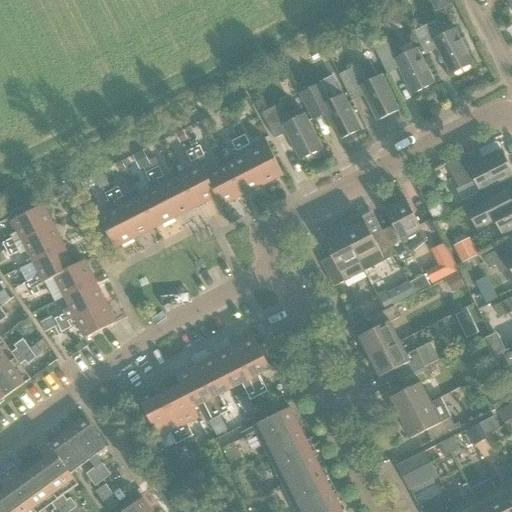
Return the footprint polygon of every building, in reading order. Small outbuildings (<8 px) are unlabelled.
[(405,19),(400,8),(390,13),(395,24),(405,19)] [(434,23),(413,33),(425,56),(438,49),(451,75),(471,65),(465,53),(468,51),(469,49),(465,40),(462,40),(459,41),(454,31),(441,38),(434,23)] [(416,51),(397,60),(388,41),(374,48),(388,75),(399,68),(413,94),(433,84),(416,51)] [(381,77),(369,83),(360,65),(340,75),(353,101),(365,96),(378,121),(398,111),(381,77)] [(321,84),(301,94),(314,120),(326,114),(339,141),(359,130),(342,97),(333,78),(321,84)] [(304,117),(292,122),(282,103),(262,113),(275,139),(287,133),(301,160),(321,150),(304,117)] [(189,140),(184,130),(177,134),(182,143),(189,140)] [(243,149),(250,145),(245,135),(238,139),(243,149)] [(238,139),(232,142),(237,152),(243,149),(238,139)] [(193,149),(198,159),(205,156),(200,146),(193,149)] [(268,147),(247,157),(263,189),(284,178),(268,147)] [(198,159),(193,149),(187,152),(192,163),(198,159)] [(143,151),(135,155),(141,169),(150,165),(148,162),(143,151)] [(511,173),(502,154),(480,165),(472,151),(446,165),(459,190),(475,182),(480,193),(511,176),(511,173)] [(247,157),(226,168),(242,199),(263,189),(247,157)] [(156,158),(148,162),(150,165),(153,170),(160,166),(156,158)] [(125,169),(122,162),(115,165),(119,172),(125,169)] [(164,176),(160,166),(153,170),(158,180),(164,176)] [(181,178),(197,210),(217,200),(206,178),(201,167),(181,178)] [(206,178),(217,200),(222,209),(242,199),(226,168),(206,178)] [(161,187),(158,180),(153,170),(146,173),(151,182),(148,184),(152,192),(140,198),(156,230),(176,220),(160,188),(161,187)] [(103,173),(95,177),(101,189),(109,185),(103,173)] [(423,177),(414,181),(421,196),(430,191),(423,177)] [(160,188),(176,220),(197,210),(181,178),(161,187),(160,188)] [(112,191),(117,200),(124,197),(119,187),(112,191)] [(117,200),(112,191),(105,194),(110,204),(117,200)] [(511,230),(511,201),(507,192),(468,212),(477,230),(494,222),(502,236),(511,230)] [(120,208),(136,241),(156,230),(140,198),(120,208)] [(110,213),(99,219),(115,251),(136,241),(120,208),(121,208),(117,200),(110,204),(107,206),(110,213)] [(382,233),(395,258),(396,257),(400,264),(412,257),(410,255),(427,241),(423,232),(422,232),(406,202),(385,212),(393,227),(382,233)] [(3,243),(7,251),(52,228),(41,207),(11,223),(16,233),(11,235),(12,239),(3,243)] [(395,258),(382,233),(371,238),(364,223),(344,233),(364,273),(395,258)] [(52,228),(7,251),(10,257),(19,252),(21,255),(26,252),(32,264),(62,248),(52,228)] [(364,273),(344,233),(325,243),(332,258),(321,264),(334,288),(364,273)] [(458,245),(466,262),(476,257),(468,240),(458,245)] [(445,244),(434,250),(439,259),(450,253),(445,244)] [(510,270),(511,273),(511,252),(509,246),(484,259),(489,270),(497,266),(501,274),(510,270)] [(72,267),(62,248),(32,264),(37,274),(34,279),(37,286),(73,268),(72,267)] [(73,268),(53,279),(63,299),(94,283),(83,262),(72,267),(73,268)] [(14,273),(6,277),(10,283),(17,279),(14,273)] [(449,280),(445,282),(447,286),(454,288),(457,290),(464,286),(458,275),(449,280)] [(411,284),(416,294),(429,287),(424,277),(411,284)] [(465,293),(481,294),(481,277),(466,277),(465,293)] [(24,284),(27,291),(37,286),(34,279),(24,284)] [(94,283),(63,299),(68,309),(65,314),(68,321),(73,319),(104,303),(94,283)] [(37,286),(27,291),(31,298),(41,292),(37,286)] [(483,295),(487,302),(499,295),(495,288),(483,295)] [(0,306),(10,300),(2,289),(0,290),(0,306)] [(387,291),(379,295),(386,310),(394,306),(387,291)] [(511,298),(495,307),(500,318),(511,311),(511,298)] [(104,303),(73,319),(84,340),(115,324),(104,303)] [(360,339),(370,359),(401,343),(390,323),(400,318),(394,307),(369,320),(375,332),(360,339)] [(363,308),(352,314),(357,326),(369,320),(363,308)] [(470,320),(464,309),(455,314),(458,321),(464,323),(470,320)] [(55,319),(59,326),(68,321),(65,314),(55,319)] [(54,320),(42,325),(46,332),(57,326),(54,320)] [(68,321),(59,326),(62,332),(72,328),(68,321)] [(497,334),(484,341),(492,357),(505,350),(497,334)] [(234,348),(259,398),(268,393),(260,377),(271,372),(254,338),(234,348)] [(10,354),(0,339),(0,370),(29,350),(22,341),(12,347),(15,351),(10,354)] [(401,381),(425,369),(440,361),(431,344),(407,356),(401,343),(370,359),(380,378),(395,371),(401,381)] [(483,355),(477,344),(469,349),(474,360),(483,355)] [(35,347),(30,351),(36,360),(41,356),(35,347)] [(215,358),(232,391),(243,386),(251,402),(259,398),(234,348),(215,358)] [(30,351),(29,350),(0,370),(0,405),(4,403),(2,402),(30,381),(19,366),(23,363),(26,367),(36,360),(30,351)] [(232,391),(215,358),(195,367),(220,417),(229,413),(221,397),(232,391)] [(176,377),(180,386),(193,411),(194,410),(203,405),(212,422),(220,417),(195,367),(176,377)] [(391,399),(401,419),(431,404),(431,403),(421,384),(430,379),(425,369),(401,381),(406,392),(391,399)] [(193,411),(180,386),(161,396),(184,441),(193,437),(187,425),(199,420),(194,410),(193,411)] [(503,394),(490,401),(495,410),(508,404),(503,394)] [(184,441),(161,396),(141,406),(158,440),(170,434),(175,446),(184,441)] [(431,404),(401,419),(411,439),(426,432),(431,443),(457,430),(451,418),(452,418),(441,398),(431,403),(431,404)] [(511,402),(498,410),(504,423),(511,418),(511,402)] [(253,428),(295,511),(342,511),(290,409),(253,428)] [(487,422),(493,434),(500,430),(494,419),(487,422)] [(86,420),(68,433),(89,463),(95,470),(103,483),(110,478),(102,465),(96,457),(107,450),(86,420)] [(493,434),(487,422),(479,426),(484,438),(493,434)] [(479,426),(466,432),(473,447),(486,440),(484,438),(479,426)] [(66,435),(50,446),(71,475),(89,463),(68,433),(66,435)] [(446,443),(452,454),(459,451),(453,439),(446,443)] [(452,454),(446,443),(438,447),(443,459),(452,454)] [(71,475),(50,446),(47,448),(45,445),(38,450),(45,461),(34,469),(65,511),(72,511),(77,509),(70,499),(67,502),(63,497),(79,486),(71,475)] [(397,468),(403,479),(422,470),(426,477),(435,473),(426,454),(397,468)] [(496,492),(506,511),(511,511),(511,472),(509,466),(499,471),(503,481),(508,482),(507,483),(505,488),(496,492)] [(14,467),(6,473),(34,511),(42,511),(52,505),(55,510),(52,511),(65,511),(34,469),(21,478),(14,467)] [(95,470),(86,476),(95,488),(103,483),(95,470)] [(34,511),(6,473),(0,477),(0,482),(5,490),(0,493),(0,507),(3,511),(34,511)] [(490,480),(471,490),(475,499),(481,511),(506,511),(496,492),(490,480)] [(457,511),(481,511),(475,499),(467,483),(459,487),(467,503),(466,503),(464,509),(457,511)] [(96,492),(110,511),(121,504),(114,495),(107,484),(96,492)] [(149,511),(142,501),(127,511),(149,511)]
